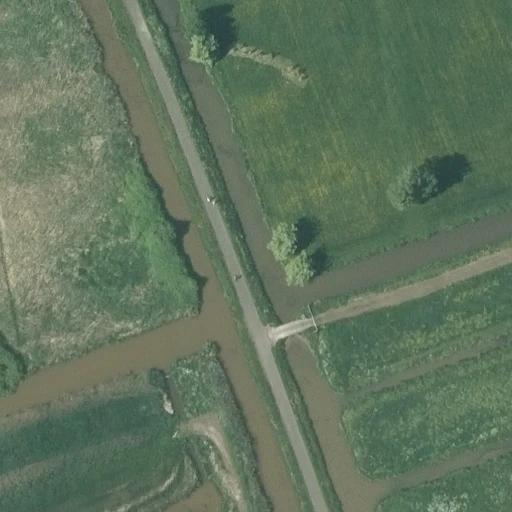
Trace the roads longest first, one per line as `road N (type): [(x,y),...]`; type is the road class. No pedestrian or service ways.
road 1 (unclassified): [(319,511),(129,0)]
road 2 (track): [(260,339),(511,252)]
